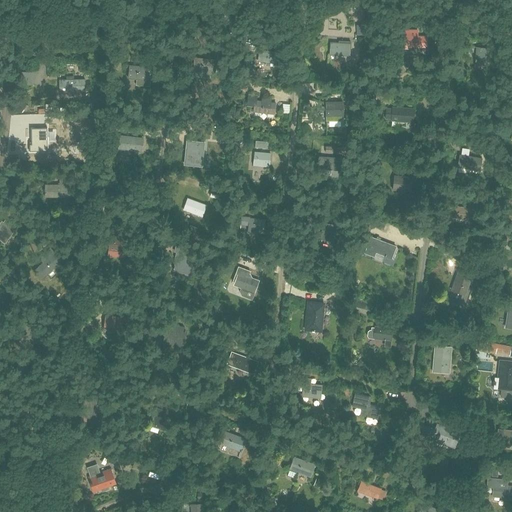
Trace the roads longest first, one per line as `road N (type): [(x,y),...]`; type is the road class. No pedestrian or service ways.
road 1 (unknown): [(447,0),(410,461)]
road 2 (unknown): [(309,0),(266,433)]
road 3 (unknown): [(173,12),(131,371)]
road 4 (unclassified): [(0,35),(263,0)]
road 5 (track): [(63,511),(100,492),(151,486),(168,511)]
